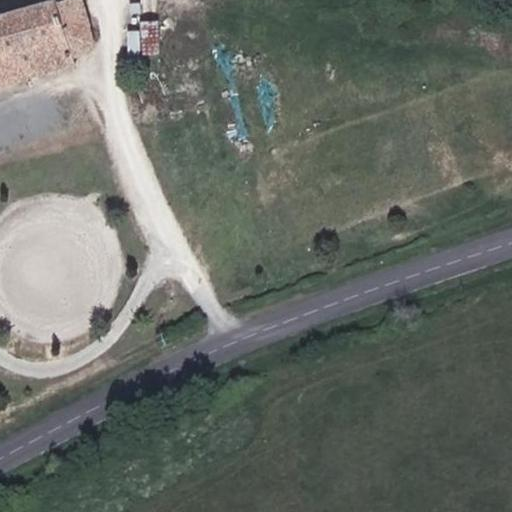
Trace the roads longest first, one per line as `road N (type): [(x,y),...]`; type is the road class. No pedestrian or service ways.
road 1 (secondary): [(0,462),(240,340),(511,248)]
road 2 (unknown): [(129,0),(135,94),(150,155),(240,340)]
